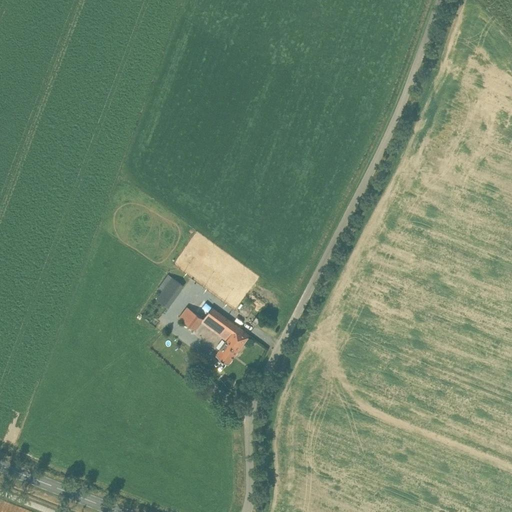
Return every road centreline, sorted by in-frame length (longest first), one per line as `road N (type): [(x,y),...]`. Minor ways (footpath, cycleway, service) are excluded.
road 1 (unclassified): [(248,511),(262,386),(368,174),(440,0)]
road 2 (tertiary): [(119,511),(0,465)]
